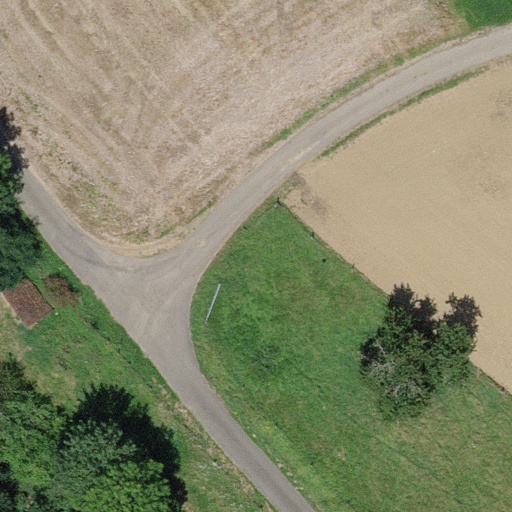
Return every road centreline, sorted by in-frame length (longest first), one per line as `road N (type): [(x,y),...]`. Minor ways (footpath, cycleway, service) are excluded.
road 1 (track): [(511,44),(406,77),(272,170),(142,319)]
road 2 (track): [(0,163),(46,225),(142,319),(285,511)]
